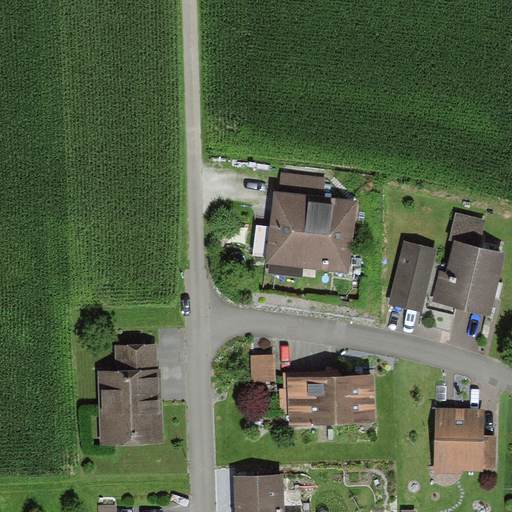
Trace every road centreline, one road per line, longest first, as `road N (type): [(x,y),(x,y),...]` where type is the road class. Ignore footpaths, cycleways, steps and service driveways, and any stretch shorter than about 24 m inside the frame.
road 1 (residential): [(511,378),(382,340),(199,317)]
road 2 (residential): [(199,317),(191,0)]
road 3 (residential): [(206,511),(199,317)]
